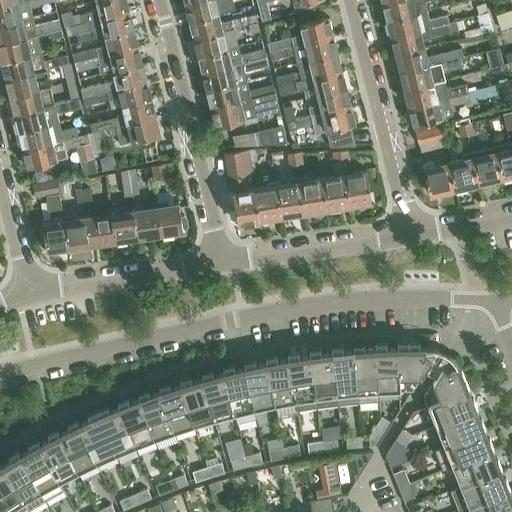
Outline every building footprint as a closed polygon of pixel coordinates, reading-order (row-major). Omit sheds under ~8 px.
[(53,0),(18,0),(0,4),(0,23),(33,16),(30,7),(54,1),(53,0)] [(130,10),(127,0),(96,0),(99,9),(88,11),(90,20),(130,10)] [(200,0),(185,4),(190,22),(219,14),(217,6),(238,0),(237,0),(200,0)] [(268,1),(272,0),(294,0),(295,4),(309,0),(257,0),(263,21),(272,18),(268,1)] [(391,0),(383,2),(388,19),(427,9),(425,0),(426,0),(391,0)] [(480,14),(488,12),(486,4),(478,6),(480,14)] [(388,19),(392,37),(449,22),(447,14),(430,18),(427,9),(388,19)] [(130,10),(90,20),(65,26),(68,35),(103,27),(105,35),(134,28),(130,10)] [(511,25),(507,11),(497,15),(501,29),(511,25)] [(488,12),(480,14),(486,33),(494,30),(488,12)] [(190,22),(194,39),(235,29),(232,19),(221,22),(219,14),(190,22)] [(246,26),(250,25),(258,23),(256,15),(244,18),(246,26)] [(0,23),(0,42),(61,27),(58,18),(34,24),(33,16),(0,23)] [(268,42),(271,51),(334,35),(329,17),(300,24),(303,33),(268,42)] [(392,37),(396,54),(425,47),(423,38),(451,31),(449,22),(392,37)] [(260,32),(258,23),(250,25),(252,34),(260,32)] [(61,27),(0,42),(0,53),(2,60),(43,50),(41,41),(63,36),(61,27)] [(138,45),(134,28),(105,35),(107,44),(72,53),(74,61),(138,45)] [(194,39),(199,56),(239,46),(237,38),(235,29),(194,39)] [(338,52),(334,35),(271,51),(273,59),(297,53),(299,62),(338,52)] [(100,73),(114,70),(143,62),(138,45),(74,61),(77,70),(98,65),(100,73)] [(239,46),(199,56),(203,74),(266,58),(264,49),(241,54),(239,46)] [(396,54),(401,72),(460,57),(458,48),(428,56),(425,47),(396,54)] [(6,78),(46,68),(70,62),(67,52),(45,58),(43,50),(2,60),(6,78)] [(279,86),(342,69),(338,52),(299,62),(301,71),(277,77),(279,86)] [(475,53),(460,57),(401,72),(405,89),(445,79),(443,71),(478,63),(475,53)] [(203,74),(207,91),(247,81),(245,73),(269,67),(266,58),(203,74)] [(147,80),(143,62),(114,70),(116,79),(81,88),(83,96),(147,80)] [(64,66),(72,99),(78,97),(70,64),(64,66)] [(46,68),(6,78),(10,95),(39,88),(37,79),(48,76),(46,68)] [(347,87),(342,69),(279,86),(282,95),(306,89),(308,97),(318,95),(347,87)] [(405,89),(409,108),(469,93),(467,84),(447,89),(445,79),(405,89)] [(122,105),(151,98),(147,80),(83,96),(86,105),(120,97),(122,105)] [(207,91),(212,108),(276,92),(274,84),(249,90),(247,81),(207,91)] [(469,93),(409,108),(414,125),(454,115),(451,106),(508,92),(506,84),(469,93)] [(10,95),(15,113),(54,103),(50,85),(39,88),(10,95)] [(351,105),(347,87),(318,95),(320,104),(310,107),(312,115),(351,105)] [(216,125),(218,125),(219,130),(232,126),(231,121),(280,109),(276,92),(212,108),(216,125)] [(72,99),(54,103),(15,113),(19,130),(59,120),(57,113),(81,107),(78,97),(72,99)] [(156,115),(151,98),(122,105),(125,114),(114,116),(117,125),(156,115)] [(312,115),(296,119),(288,121),(291,130),(324,122),(326,130),(356,123),(351,105),(312,115)] [(292,106),(285,108),(288,121),(296,119),(292,106)] [(111,136),(119,134),(121,143),(160,133),(156,115),(117,125),(109,126),(111,136)] [(19,130),(24,147),(63,137),(78,134),(76,125),(61,129),(59,120),(19,130)] [(471,123),(460,125),(462,137),(474,134),(471,123)] [(288,142),(284,124),(262,129),(265,143),(288,142)] [(441,125),(416,131),(419,144),(444,138),(441,125)] [(102,138),(110,136),(108,127),(92,131),(101,169),(110,168),(102,138)] [(352,129),(328,135),(331,146),(356,145),(352,129)] [(78,134),(63,137),(24,147),(28,166),(68,156),(66,147),(78,144),(86,173),(97,170),(87,131),(78,134)] [(497,151),(503,178),(511,175),(511,142),(510,143),(511,147),(497,151)] [(238,222),(256,220),(259,219),(255,187),(249,188),(247,175),(253,175),(251,161),(249,149),(249,148),(225,152),(232,201),(235,201),(238,222)] [(341,151),(342,162),(350,161),(348,150),(341,151)] [(472,152),(479,183),(503,178),(497,151),(483,154),(482,150),(472,152)] [(296,164),(303,163),(301,151),(295,152),(296,164)] [(334,152),(335,163),(342,162),(341,151),(334,152)] [(290,165),(296,164),(295,152),(288,153),(290,165)] [(450,162),(456,189),(479,183),(472,152),(463,155),(464,158),(450,162)] [(456,189),(450,162),(435,165),(434,161),(424,164),(431,195),(456,189)] [(164,163),(152,165),(154,178),(166,176),(164,163)] [(136,168),(129,169),(132,193),(139,192),(136,168)] [(125,194),(132,193),(129,169),(122,170),(125,194)] [(366,170),(344,174),(349,205),(374,201),(372,190),(370,191),(366,170)] [(349,205),(344,174),(322,177),(327,209),(349,205)] [(327,209),(322,177),(299,180),(304,212),(327,209)] [(57,178),(33,183),(36,196),(60,191),(57,178)] [(78,199),(85,198),(83,189),(82,179),(75,180),(78,199)] [(304,212),(299,180),(276,184),(282,216),(304,212)] [(282,216),(276,184),(255,187),(259,219),(282,216)] [(94,201),(92,188),(83,189),(85,198),(85,203),(94,201)] [(68,247),(64,218),(60,192),(46,194),(50,220),(42,221),(46,250),(68,247)] [(178,201),(158,204),(162,233),(186,229),(189,226),(188,217),(184,215),(180,216),(178,201)] [(139,236),(162,233),(158,204),(134,208),(139,236)] [(111,211),(115,240),(139,236),(134,208),(111,211)] [(91,243),(115,240),(111,211),(87,215),(91,243)] [(64,218),(68,247),(91,243),(87,215),(64,218)] [(398,347),(399,390),(413,389),(438,348),(439,348),(435,347),(431,347),(420,347),(420,344),(398,344),(398,347)] [(376,348),(379,391),(399,390),(398,347),(387,347),(387,345),(376,346),(376,348)] [(355,350),(354,350),(359,402),(380,400),(379,391),(376,348),(365,349),(365,346),(354,347),(355,350)] [(332,349),(333,352),(332,352),(338,404),(359,402),(354,350),(343,351),(343,348),(332,349)] [(332,352),(321,353),(321,351),(310,352),(311,355),(310,355),(318,407),(338,404),(332,352)] [(429,405),(468,389),(470,388),(462,369),(460,370),(456,362),(455,359),(454,357),(452,355),(450,353),(449,354),(424,394),(429,405)] [(297,410),(318,407),(310,355),(299,356),(299,354),(289,356),(289,358),(296,400),(297,410)] [(267,362),(275,404),(296,400),(289,358),(278,360),(277,358),(267,360),(267,362)] [(255,408),(275,404),(267,362),(256,364),(256,362),(245,364),(246,367),(245,367),(255,408)] [(225,372),(224,372),(235,413),(237,423),(257,418),(255,408),(245,367),(235,369),(234,367),(224,369),(225,372)] [(214,419),(235,413),(224,372),(213,375),(213,372),(203,375),(203,377),(203,378),(214,419)] [(181,384),(194,425),(214,419),(203,378),(192,381),(191,379),(181,382),(182,384),(181,384)] [(174,431),(194,425),(181,384),(171,388),(170,385),(160,388),(161,391),(174,431)] [(472,400),(468,389),(429,405),(437,425),(476,410),(476,409),(478,408),(474,399),(472,400)] [(140,398),(155,438),(174,431),(161,391),(150,395),(149,392),(139,396),(140,398)] [(136,446),(155,438),(140,398),(129,402),(128,400),(119,404),(120,406),(119,406),(136,446)] [(108,408),(98,413),(116,454),(136,446),(119,406),(109,411),(108,408)] [(480,420),(476,410),(437,425),(445,445),(484,430),(484,429),(486,428),(482,419),(480,420)] [(89,419),(79,424),(97,462),(116,454),(98,413),(88,417),(89,419)] [(382,416),(375,428),(384,433),(392,421),(382,416)] [(59,434),(78,471),(97,462),(79,424),(78,422),(68,426),(69,429),(59,434)] [(384,433),(375,428),(370,436),(370,446),(377,445),(384,433)] [(396,440),(405,446),(413,434),(404,428),(396,440)] [(445,445),(436,448),(444,468),(453,465),(492,450),(492,449),(494,448),(490,439),(488,440),(484,430),(445,445)] [(60,481),(78,471),(59,434),(58,432),(49,436),(50,438),(40,443),(60,481)] [(347,448),(363,446),(362,436),(347,437),(347,448)] [(323,440),(324,451),(339,449),(338,438),(323,440)] [(309,453),(324,451),(323,440),(308,442),(309,453)] [(409,448),(405,446),(396,440),(387,455),(392,467),(413,458),(409,448)] [(65,490),(60,481),(40,443),(39,444),(38,442),(29,447),(30,449),(20,454),(47,500),(65,490)] [(284,447),(286,457),(301,454),(299,444),(284,447)] [(271,460),(286,457),(284,447),(269,450),(271,460)] [(496,460),(492,450),(453,465),(461,485),(500,470),(500,469),(502,468),(499,459),(496,460)] [(47,500),(20,454),(20,455),(19,452),(10,458),(11,460),(1,465),(23,502),(29,510),(47,500)] [(246,456),(248,466),(263,462),(260,452),(246,456)] [(373,452),(351,454),(356,480),(355,481),(356,481),(374,452),(373,452)] [(234,470),(248,466),(246,456),(231,459),(234,470)] [(324,491),(344,487),(338,460),(318,464),(324,491)] [(207,466),(211,477),(225,472),(222,462),(207,466)] [(0,504),(5,511),(7,511),(23,502),(1,465),(1,466),(0,464),(0,504)] [(196,481),(211,477),(207,466),(193,471),(196,481)] [(394,473),(400,487),(410,482),(404,468),(394,473)] [(504,480),(500,470),(461,485),(452,489),(460,509),(508,490),(508,489),(510,488),(507,479),(504,480)] [(170,479),(174,489),(188,484),(185,474),(170,479)] [(160,495),(174,489),(170,479),(156,485),(160,495)] [(416,496),(410,482),(400,487),(405,501),(416,496)] [(148,488),(134,494),(138,504),(152,498),(148,488)] [(511,498),(508,490),(460,509),(461,511),(509,511),(511,511),(511,498)] [(312,511),(335,511),(333,496),(348,493),(349,492),(348,491),(348,492),(310,499),(312,511)] [(124,510),(138,504),(134,494),(120,500),(124,510)]
